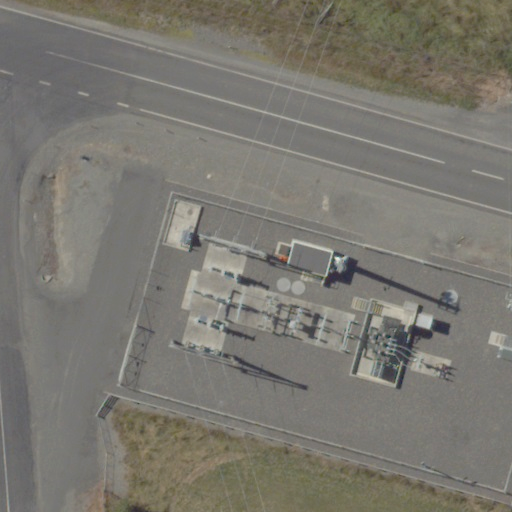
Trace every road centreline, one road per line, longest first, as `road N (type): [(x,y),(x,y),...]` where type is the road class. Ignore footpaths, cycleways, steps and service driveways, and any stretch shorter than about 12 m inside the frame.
road 1 (tertiary): [(0,36),(511,179)]
road 2 (tertiary): [(0,377),(10,511)]
